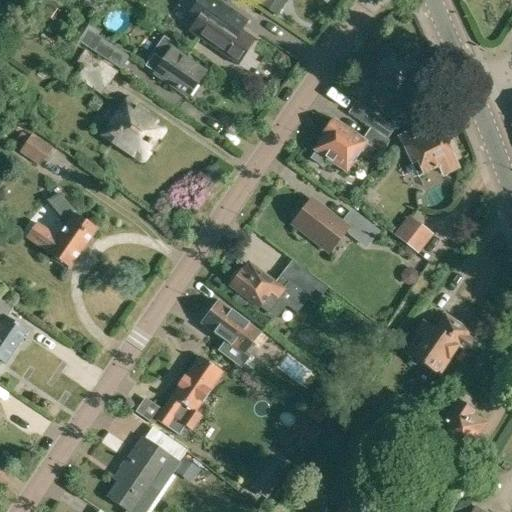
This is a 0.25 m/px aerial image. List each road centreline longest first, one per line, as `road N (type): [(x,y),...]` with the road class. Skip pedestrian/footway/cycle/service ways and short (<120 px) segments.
road 1 (residential): [(23,511),(373,0)]
road 2 (secondary): [(482,118),(432,0)]
